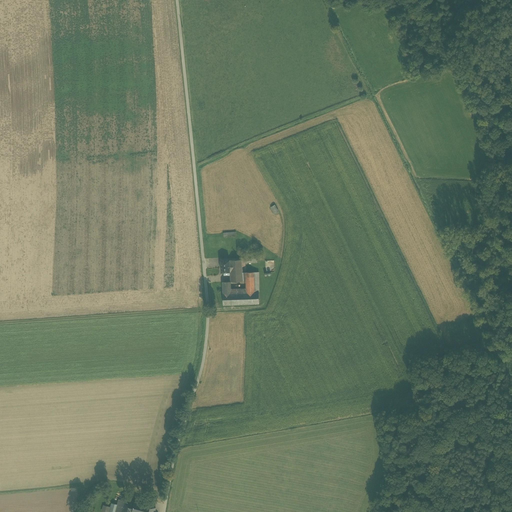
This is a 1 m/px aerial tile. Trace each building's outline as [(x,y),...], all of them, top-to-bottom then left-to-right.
[(220,261),(221,273),(225,272),(230,272),(230,260),(220,261)] [(230,282),(243,281),(243,272),(242,272),(241,260),(230,260),(230,272),(230,275),(230,282)] [(259,272),(246,272),(247,281),(247,289),(247,293),(235,293),(235,305),(259,304),(259,292),(259,272)] [(231,290),(230,282),(222,282),(223,305),(232,305),(231,293),(231,290)] [(247,293),(247,289),(231,290),(231,293),(232,305),(235,305),(235,293),(247,293)] [(118,500),(117,505),(114,511),(120,511),(123,501),(118,500)] [(127,502),(123,501),(120,511),(131,511),(134,502),(127,500),(127,502)] [(131,511),(132,511),(147,511),(149,506),(134,502),(131,511)]
